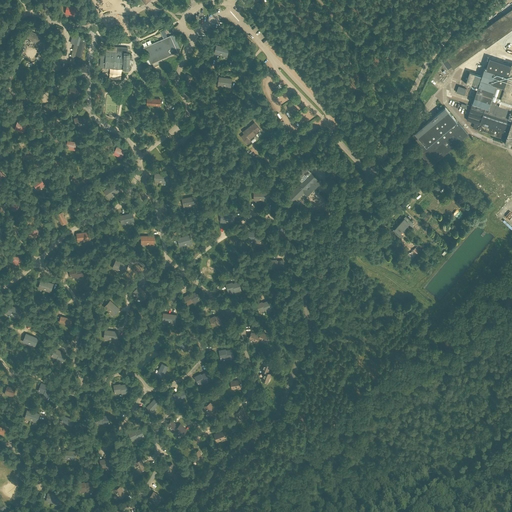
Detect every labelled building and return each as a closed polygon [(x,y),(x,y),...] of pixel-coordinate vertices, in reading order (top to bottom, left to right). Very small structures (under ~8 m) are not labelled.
[(65,14),(75,16),(77,7),(67,5),(65,14)] [(511,8),(445,57),(441,60),(448,70),(452,66),(453,68),(484,46),(485,48),(511,28),(511,8)] [(26,39),(33,42),(34,41),(41,44),(44,38),(38,35),(38,34),(30,31),(26,39)] [(149,61),(150,64),(178,52),(177,50),(180,49),(174,34),(171,36),(155,43),(153,38),(141,43),(149,61)] [(75,57),(81,59),(87,37),(78,35),(75,45),(78,45),(75,57)] [(214,54),(221,56),(223,46),(217,45),(214,54)] [(223,46),(221,56),(227,57),(230,48),(223,46)] [(114,52),(109,51),(106,51),(106,56),(101,55),(100,67),(123,69),(129,70),(130,54),(128,54),(128,47),(118,47),(117,52),(114,52)] [(511,63),(511,64),(511,65),(489,58),(485,69),(484,69),(481,76),(469,72),(465,84),(471,86),(471,87),(477,89),(474,98),(471,106),(467,120),(474,123),(473,128),(476,129),(477,126),(479,127),(478,130),(502,138),(501,138),(506,140),(504,144),(511,146),(511,63)] [(50,64),(53,72),(62,68),(58,60),(50,64)] [(185,80),(190,83),(193,77),(188,74),(185,80)] [(457,92),(465,95),(467,89),(459,86),(457,92)] [(147,105),(160,106),(161,98),(147,98),(147,105)] [(44,105),(45,112),(55,110),(54,104),(44,105)] [(408,139),(431,167),(469,135),(445,107),(408,139)] [(74,119),(76,125),(86,121),(84,115),(74,119)] [(15,130),(23,132),(26,124),(18,122),(15,130)] [(241,136),(248,144),(249,143),(251,141),(249,140),(261,130),(255,123),(243,132),(245,134),(241,136)] [(189,133),(180,139),(183,144),(192,137),(189,133)] [(66,149),(75,150),(77,142),(68,140),(66,149)] [(168,147),(171,152),(178,147),(175,142),(168,147)] [(113,154),(118,156),(122,158),(126,150),(117,146),(113,154)] [(283,198),(288,204),(302,193),(305,196),(309,193),(306,189),(309,186),(312,190),(319,184),(308,170),(304,173),(302,170),(298,174),(299,175),(297,177),(301,182),(283,198)] [(71,180),(73,182),(79,185),(82,177),(75,173),(71,180)] [(33,184),(38,191),(46,185),(41,178),(33,184)] [(109,187),(115,195),(120,191),(115,183),(109,187)] [(115,195),(109,187),(104,191),(109,199),(115,195)] [(424,195),(412,208),(419,214),(425,207),(428,211),(432,206),(428,202),(429,200),(424,195)] [(189,197),(190,206),(197,205),(195,196),(189,197)] [(190,206),(189,197),(182,198),(184,208),(190,206)] [(8,204),(14,211),(21,205),(15,198),(8,204)] [(56,215),(62,226),(67,223),(68,222),(65,217),(62,212),(56,215)] [(126,214),(128,223),(135,222),(133,212),(126,214)] [(128,223),(126,214),(120,215),(122,225),(128,223)] [(399,224),(404,229),(409,224),(412,227),(414,224),(407,218),(405,219),(404,219),(399,224)] [(404,229),(399,224),(395,229),(395,230),(394,232),(401,239),(403,236),(400,234),(404,229)] [(28,234),(37,237),(39,229),(34,227),(31,226),(28,234)] [(83,232),(85,241),(91,240),(89,231),(83,232)] [(85,241),(83,232),(76,233),(78,243),(85,241)] [(184,236),(186,246),(193,244),(190,234),(184,236)] [(186,246),(184,236),(177,238),(180,247),(186,246)] [(408,247),(416,255),(420,250),(416,246),(414,249),(410,245),(408,247)] [(421,250),(427,256),(429,253),(424,247),(421,250)] [(10,261),(18,266),(21,258),(19,257),(14,254),(10,261)] [(112,268),(118,271),(122,262),(116,260),(112,268)] [(122,262),(118,271),(124,274),(128,265),(122,262)] [(38,288),(45,290),(47,281),(41,279),(38,288)] [(47,281),(45,290),(51,293),(54,284),(47,281)] [(232,282),(226,284),(228,293),(229,292),(232,292),(232,290),(234,290),(232,284),(232,282)] [(238,282),(232,284),(234,290),(234,291),(237,290),(237,291),(240,291),(241,290),(238,282)] [(133,292),(138,297),(144,290),(139,285),(133,292)] [(144,290),(138,297),(143,301),(149,294),(144,290)] [(195,292),(190,295),(193,301),(193,302),(195,300),(196,302),(198,300),(199,300),(195,292)] [(189,294),(183,297),(187,305),(189,304),(191,303),(190,302),(193,301),(190,295),(189,294)] [(104,307),(109,312),(115,305),(110,300),(104,307)] [(269,301),(263,303),(265,309),(265,310),(268,309),(268,310),(271,309),(272,309),(269,301)] [(262,302),(256,304),(259,312),(261,312),(263,311),(262,310),(265,309),(263,303),(262,302)] [(5,313),(11,315),(14,306),(8,304),(5,313)] [(115,305),(109,312),(114,316),(120,309),(115,305)] [(14,306),(11,315),(17,318),(20,309),(14,306)] [(221,314),(215,317),(218,323),(219,324),(221,322),(222,324),(224,322),(225,322),(221,314)] [(59,323),(71,326),(73,319),(71,318),(61,316),(59,323)] [(215,316),(209,319),(213,327),(214,326),(216,325),(216,324),(218,323),(215,317),(215,316)] [(258,339),(260,336),(252,332),(249,338),(254,340),(253,342),(257,343),(258,339)] [(260,336),(258,339),(262,341),(262,340),(267,342),(269,336),(261,332),(260,336)] [(24,338),(23,342),(28,344),(29,344),(32,336),(26,334),(25,336),(24,338)] [(32,336),(29,344),(34,346),(34,347),(36,343),(37,340),(38,338),(32,336)] [(176,343),(185,351),(190,345),(188,344),(180,338),(176,343)] [(55,348),(51,356),(52,357),(54,358),(55,357),(57,358),(60,352),(61,351),(55,348)] [(57,358),(57,359),(59,360),(59,361),(61,362),(62,363),(66,355),(60,352),(57,358)] [(264,371),(267,373),(271,365),(265,362),(263,367),(262,366),(260,370),(264,371)] [(157,374),(163,377),(169,366),(162,363),(159,369),(157,374)] [(271,374),(267,373),(264,371),(262,375),(263,375),(261,380),(268,382),(271,374)] [(207,372),(201,375),(204,380),(204,382),(207,380),(207,381),(209,380),(211,380),(207,372)] [(200,374),(195,377),(199,384),(200,384),(202,383),(201,382),(204,380),(201,375),(200,374)] [(241,379),(231,381),(232,390),(236,389),(236,388),(237,388),(242,387),(241,379)] [(41,383),(38,391),(39,391),(42,392),(42,391),(44,392),(47,386),(47,385),(41,383)] [(5,394),(13,397),(16,389),(7,386),(5,394)] [(44,392),(44,393),(46,394),(46,395),(48,396),(50,397),(53,389),(47,386),(44,392)] [(173,394),(175,400),(186,397),(184,391),(173,394)] [(147,407),(151,412),(159,404),(155,399),(147,407)] [(210,403),(203,407),(205,411),(206,410),(207,411),(209,415),(215,412),(212,407),(212,406),(210,403)] [(241,408),(235,414),(238,418),(239,417),(243,421),(248,416),(241,408)] [(26,415),(25,419),(30,420),(31,420),(33,412),(27,410),(27,412),(26,415)] [(33,412),(31,420),(31,421),(36,422),(37,422),(38,419),(39,416),(39,414),(33,412)] [(61,422),(72,426),(74,420),(63,416),(61,422)] [(172,421),(167,425),(171,428),(170,429),(173,432),(175,430),(178,427),(172,421)] [(178,427),(175,430),(177,432),(178,431),(182,435),(186,431),(180,425),(178,427)] [(141,428),(135,431),(137,437),(138,438),(140,437),(141,438),(143,437),(144,436),(141,428)] [(134,430),(128,433),(132,441),(133,440),(136,439),(135,438),(137,437),(135,431),(134,430)] [(218,433),(214,435),(217,443),(221,441),(220,440),(221,440),(226,438),(224,431),(219,433),(218,433)] [(198,450),(191,454),(193,458),(194,458),(195,458),(197,463),(203,460),(201,454),(200,454),(198,450)] [(141,459),(134,463),(136,467),(137,466),(137,467),(140,472),(146,468),(141,459)] [(168,476),(172,475),(175,473),(172,464),(166,466),(168,471),(167,472),(168,476)] [(175,473),(172,475),(174,483),(182,481),(179,472),(175,473)] [(91,481),(85,483),(86,489),(87,490),(89,490),(90,491),(92,490),(93,490),(91,481)] [(86,489),(85,483),(84,482),(78,484),(81,492),(85,491),(84,490),(86,489)] [(121,486),(113,490),(115,494),(116,494),(117,494),(119,499),(126,495),(121,486)] [(154,491),(148,498),(152,501),(153,500),(157,504),(162,498),(154,491)] [(46,502),(53,503),(54,494),(48,493),(46,502)]
